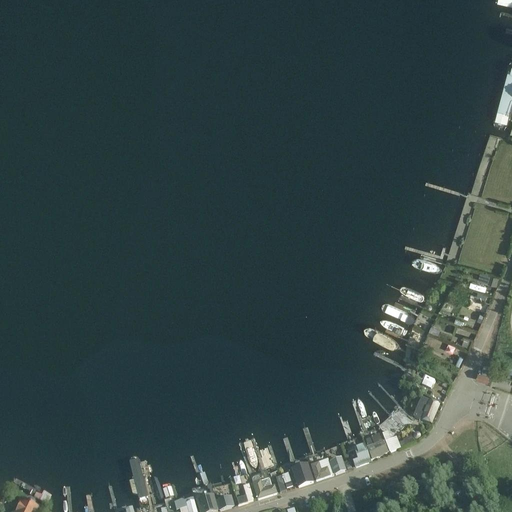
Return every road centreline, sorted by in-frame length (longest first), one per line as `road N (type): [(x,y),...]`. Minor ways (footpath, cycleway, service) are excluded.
road 1 (residential): [(457,399),(421,447),(244,511)]
road 2 (residential): [(511,259),(462,387)]
